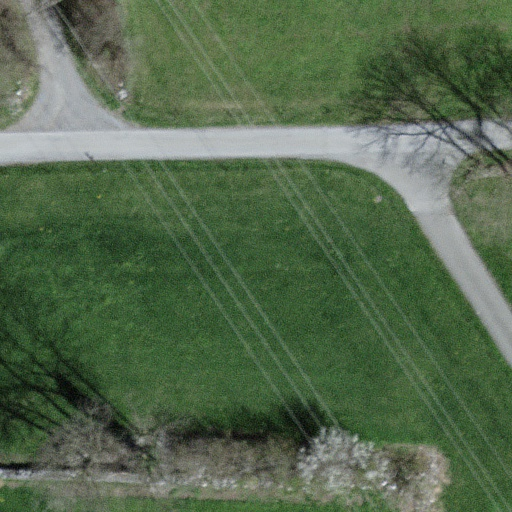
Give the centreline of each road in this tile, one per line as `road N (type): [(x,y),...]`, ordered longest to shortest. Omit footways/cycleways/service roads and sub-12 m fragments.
road 1 (unclassified): [(416,135),(0,144)]
road 2 (unclassified): [(511,338),(436,221),(416,135)]
road 3 (track): [(79,141),(35,0)]
